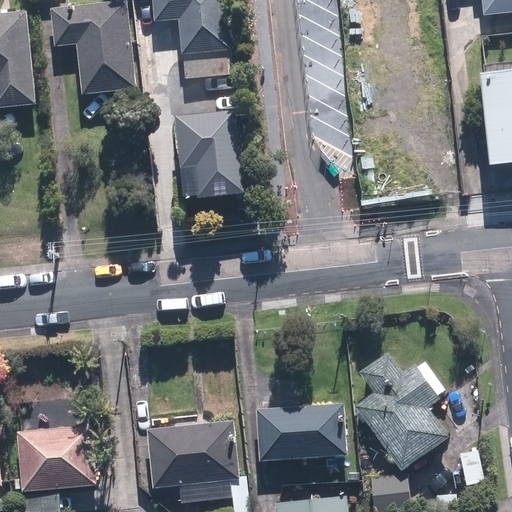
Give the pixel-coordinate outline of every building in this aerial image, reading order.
[(231,53),(226,0),(153,0),(155,24),(179,22),(182,57),(231,53)] [(340,0),(346,55),(426,46),(421,0),(340,0)] [(511,0),(482,0),(484,18),(511,14),(511,0)] [(136,91),(126,5),(54,13),(58,49),(78,46),(84,97),(136,91)] [(0,110),(35,107),(27,15),(0,17),(0,110)] [(511,65),(483,69),(484,78),(479,79),(489,170),(511,167),(511,65)] [(243,199),(236,116),(175,121),(179,173),(194,171),(197,203),(243,199)] [(375,395),(355,409),(400,472),(445,439),(426,412),(438,403),(413,367),(401,376),(386,356),(360,374),(375,395)] [(258,413),(261,463),(346,457),(342,407),(258,413)] [(149,433),(155,491),(180,488),(182,505),(232,499),(233,511),(249,511),(246,480),(239,481),(233,424),(149,433)] [(17,436),(22,493),(95,487),(90,429),(17,436)] [(484,487),(477,450),(459,454),(465,490),(484,487)] [(410,477),(372,477),(372,499),(410,499),(410,477)] [(346,511),(345,499),(275,506),(275,511),(346,511)]
